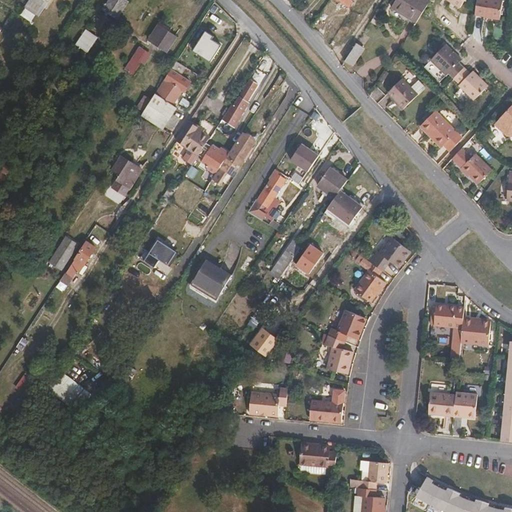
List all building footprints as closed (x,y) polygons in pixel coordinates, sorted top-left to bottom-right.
[(45,0),(44,0),(27,0),(24,7),(35,14),(45,0)] [(127,1),(125,0),(107,0),(102,9),(116,19),(127,1)] [(429,1),(427,0),(395,0),(390,8),(415,23),(421,13),(429,1)] [(501,1),(495,0),(475,0),(473,15),(498,19),(501,1)] [(377,11),(373,17),(378,21),(382,15),(377,11)] [(375,26),(378,21),(373,17),(370,22),(375,26)] [(160,26),(157,24),(148,40),(151,42),(160,26)] [(175,35),(160,26),(151,42),(166,51),(175,35)] [(95,37),(86,30),(72,51),(82,58),(95,37)] [(214,36),(203,31),(191,51),(210,62),(221,48),(211,41),(214,36)] [(362,48),(355,44),(344,61),(351,65),(362,48)] [(447,73),(452,77),(462,67),(457,62),(460,59),(445,44),(430,59),(445,74),(447,73)] [(136,77),(152,54),(140,46),(125,70),(136,77)] [(184,67),(176,61),(164,80),(165,81),(156,96),(171,105),(180,91),(182,93),(189,83),(179,76),(184,67)] [(462,67),(452,77),(458,84),(457,85),(471,100),(486,86),(471,71),(469,73),(462,67)] [(403,96),(409,100),(416,94),(401,77),(386,92),(398,105),(403,96)] [(257,85),(250,80),(233,105),(231,104),(221,119),(234,128),(249,104),(246,102),(257,85)] [(156,96),(153,94),(140,115),(161,129),(175,108),(171,105),(156,96)] [(401,108),(409,100),(403,96),(398,105),(401,108)] [(511,104),(491,125),(502,135),(506,130),(511,134),(511,104)] [(458,140),(432,112),(418,125),(438,147),(441,144),(447,152),(458,140)] [(202,130),(188,121),(176,141),(198,155),(209,138),(201,133),(202,130)] [(255,141),(243,132),(220,168),(224,171),(234,177),(244,162),(242,161),(255,141)] [(301,144),(290,161),(307,172),(319,155),(301,144)] [(468,158),(464,153),(456,159),(461,165),(468,158)] [(488,172),(472,155),(468,158),(461,165),(457,168),(473,186),(488,172)] [(141,170),(121,157),(113,170),(119,174),(116,179),(129,187),(141,170)] [(186,175),(194,179),(198,169),(191,166),(186,175)] [(336,196),(339,192),(341,189),(348,179),(330,166),(318,184),(336,196)] [(224,171),(220,168),(213,180),(216,182),(224,171)] [(281,173),(275,169),(269,178),(273,181),(260,201),(256,199),(247,212),(278,231),(282,226),(262,213),(284,179),(279,176),(281,173)] [(173,192),(168,189),(162,199),(160,198),(144,223),(150,228),(153,224),(173,192)] [(361,208),(339,192),(336,196),(327,209),(349,225),(361,208)] [(172,240),(166,235),(161,243),(168,247),(172,240)] [(77,244),(65,236),(48,262),(60,270),(77,244)] [(315,251),(295,237),(270,271),(292,285),(315,251)] [(369,263),(381,272),(388,263),(395,268),(401,260),(403,261),(409,253),(390,239),(379,254),(377,253),(369,263)] [(95,248),(85,242),(65,273),(64,272),(59,280),(66,285),(75,271),(78,273),(95,248)] [(168,247),(161,243),(153,255),(171,267),(180,254),(168,247)] [(230,276),(205,260),(190,286),(215,301),(230,276)] [(376,278),(381,272),(369,263),(364,270),(367,272),(353,292),(369,304),(384,283),(376,278)] [(433,327),(461,330),(462,318),(463,309),(435,306),(433,327)] [(329,327),(326,335),(343,342),(346,335),(356,339),(365,318),(344,310),(336,330),(329,327)] [(462,318),(461,330),(460,343),(487,346),(489,322),(472,321),(471,319),(462,318)] [(283,337),(264,324),(250,342),(268,357),(283,337)] [(340,349),(343,342),(326,335),(322,344),(330,348),(323,366),(342,374),(351,353),(340,349)] [(79,410),(92,393),(66,373),(53,390),(79,410)] [(288,388),(280,387),(280,394),(251,391),(249,413),(259,414),(260,412),(278,413),(279,405),(286,405),(288,388)] [(343,390),(333,389),(332,401),(312,399),(310,417),(318,418),(317,420),(340,422),(343,390)] [(455,395),(453,416),(474,418),(476,394),(455,392),(455,395)] [(511,393),(504,392),(502,409),(511,409),(511,393)] [(442,415),(453,416),(455,395),(429,393),(428,411),(442,412),(442,415)] [(500,425),(511,425),(511,409),(502,409),(500,425)] [(511,425),(500,425),(499,441),(511,441),(511,425)] [(329,447),(302,444),(301,464),(335,467),(337,452),(329,451),(329,447)] [(361,480),(360,487),(375,489),(376,481),(386,482),(388,462),(369,460),(367,480),(361,480)] [(427,476),(418,492),(416,496),(431,504),(439,487),(429,481),(430,478),(427,476)] [(375,489),(360,487),(358,487),(357,495),(363,496),(361,511),(383,511),(385,498),(374,497),(375,489)] [(431,504),(445,511),(454,490),(451,489),(450,491),(439,487),(431,504)] [(458,492),(454,490),(445,511),(447,511),(462,511),(467,499),(457,494),(458,492)] [(478,502),(467,499),(462,511),(479,511),(482,501),(479,499),(478,502)] [(482,501),(479,511),(494,511),(495,508),(486,505),(486,502),(482,501)]
